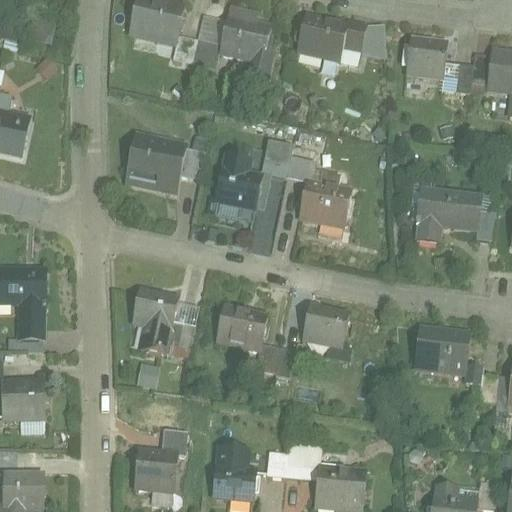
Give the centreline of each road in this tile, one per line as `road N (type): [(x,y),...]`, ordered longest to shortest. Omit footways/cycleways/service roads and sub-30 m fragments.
road 1 (residential): [(97,234),(395,298),(511,313)]
road 2 (residential): [(97,234),(105,511)]
road 3 (residential): [(89,0),(84,69),(97,234)]
road 4 (residential): [(369,0),(511,19)]
